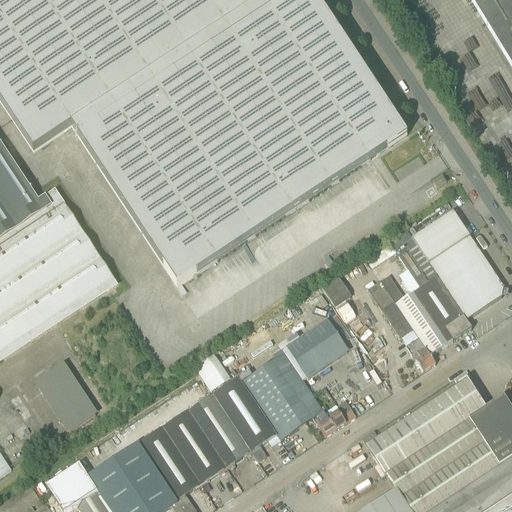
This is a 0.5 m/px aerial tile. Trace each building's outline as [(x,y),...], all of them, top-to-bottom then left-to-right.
[(266,0),(0,0),(0,92),(38,150),(74,128),(266,0)] [(322,0),(266,0),(74,128),(180,289),(412,136),(322,0)] [(511,0),(470,0),(511,68),(511,0)] [(0,363),(1,365),(119,287),(56,191),(37,203),(0,146),(0,363)] [(436,191),(446,184),(442,178),(432,184),(436,191)] [(466,323),(502,300),(503,297),(502,297),(503,293),(504,293),(504,290),(470,240),(470,239),(454,214),(412,242),(437,280),(438,279),(466,323)] [(403,301),(395,307),(413,333),(418,341),(430,359),(430,358),(455,342),(472,332),(470,329),(470,328),(466,323),(438,279),(437,280),(430,285),(406,248),(396,255),(419,291),(403,301)] [(323,290),(345,326),(356,319),(346,303),(352,300),(340,280),(323,290)] [(380,284),(368,292),(400,341),(402,340),(413,333),(395,307),(380,285),(380,284)] [(327,420),(324,415),(321,411),(302,383),(348,353),(327,323),(318,330),(282,353),(284,356),(242,384),(241,385),(277,439),(280,444),(314,422),(326,440),(336,434),(327,420)] [(423,376),(436,367),(430,358),(430,359),(418,341),(407,349),(406,350),(412,358),(416,364),(423,376)] [(69,434),(95,417),(61,366),(36,383),(69,434)] [(467,373),(454,382),(459,389),(379,441),(374,434),(362,442),(365,447),(366,449),(396,494),(407,511),(492,511),(511,499),(511,411),(504,399),(486,411),(479,401),(468,383),(467,382),(471,379),(467,373)] [(213,397),(252,455),(277,439),(241,385),(242,384),(239,380),(213,397)] [(189,413),(227,472),(232,469),(235,467),(245,460),(252,455),(213,397),(189,413)] [(338,410),(339,412),(327,420),(336,434),(356,420),(346,404),(338,410)] [(164,430),(202,489),(227,472),(189,413),(164,430)] [(164,430),(138,447),(178,506),(181,511),(194,511),(187,499),(202,489),(164,430)] [(168,511),(172,510),(178,506),(138,447),(113,463),(146,511),(168,511)] [(0,480),(11,473),(0,456),(0,480)] [(98,494),(109,511),(146,511),(113,463),(89,480),(98,494)] [(33,511),(42,507),(29,486),(0,505),(0,511),(33,511)] [(109,511),(98,494),(70,511),(109,511)] [(407,511),(396,494),(368,511),(407,511)] [(511,511),(511,499),(492,511),(511,511)]
